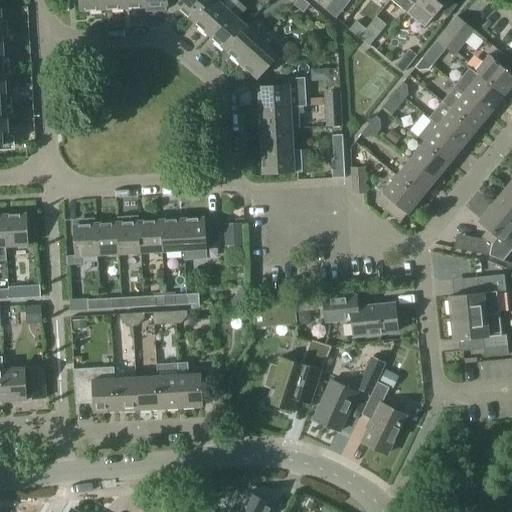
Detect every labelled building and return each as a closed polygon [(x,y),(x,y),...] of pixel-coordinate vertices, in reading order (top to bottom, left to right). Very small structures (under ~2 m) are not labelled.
[(101,8),(100,0),(78,0),(79,10),(101,8)] [(121,0),(100,0),(101,8),(122,7),(121,0)] [(143,0),(144,6),(153,5),(153,10),(165,9),(164,4),(166,4),(166,0),(143,0)] [(191,21),(209,0),(178,0),(174,5),(191,21)] [(207,35),(228,12),(220,5),(224,0),(209,0),(191,21),(207,35)] [(309,4),(304,0),(296,0),(293,4),(303,12),(309,4)] [(314,0),(325,9),(332,1),(331,0),(314,0)] [(391,0),(406,12),(416,0),(391,0)] [(450,0),(416,0),(406,12),(424,27),(439,8),(447,14),(455,4),(450,0)] [(223,49),(244,26),(237,19),(246,8),(238,1),(229,12),(228,12),(207,35),(223,49)] [(332,1),(325,9),(335,17),(342,9),(332,1)] [(0,145),(8,145),(1,10),(0,9),(0,145)] [(456,15),(435,40),(454,55),(475,30),(456,15)] [(365,28),(358,36),(369,45),(386,24),(376,16),(366,28),(365,28)] [(358,36),(365,28),(355,20),(349,28),(358,36)] [(239,63),(260,40),(244,26),(223,49),(239,63)] [(260,40),(239,63),(256,78),(270,62),(275,67),(280,61),(282,59),(284,57),(284,56),(285,54),(286,51),(286,49),(286,47),(286,45),(269,30),(260,40)] [(403,72),(416,55),(408,48),(394,65),(403,72)] [(422,58),(431,66),(435,61),(434,52),(430,48),(422,58)] [(485,52),(470,70),(478,76),(503,97),(511,85),(511,74),(511,73),(511,71),(511,61),(503,54),(496,62),(485,52)] [(429,69),(431,66),(422,58),(415,67),(419,70),(429,69)] [(468,68),(454,85),(490,113),(503,97),(478,76),(470,70),(468,68)] [(258,85),(259,108),(289,107),(304,106),(306,106),(304,77),(288,78),(288,84),(258,85)] [(395,92),(404,99),(408,94),(407,85),(403,82),(395,92)] [(476,129),(490,113),(454,85),(441,101),(476,129)] [(340,91),(330,92),(331,104),(341,104),(340,91)] [(401,102),(404,99),(395,92),(388,100),(392,103),(401,102)] [(462,146),(476,129),(441,101),(427,118),(462,146)] [(331,117),(341,116),(341,104),(331,104),(331,117)] [(289,107),(259,108),(260,130),(290,128),(299,128),(299,115),(304,115),(304,106),(289,107)] [(367,125),(377,133),(380,128),(380,119),(375,115),(367,125)] [(449,163),(462,146),(427,118),(429,119),(415,136),(423,142),(449,163)] [(374,136),(377,133),(367,125),(360,134),(364,137),(374,136)] [(261,151),(291,150),(290,128),(260,130),(261,151)] [(333,147),(343,147),(342,134),(332,135),(333,147)] [(435,180),(449,163),(423,142),(409,159),(435,180)] [(343,147),(333,147),(333,158),(331,159),(332,178),(344,177),(343,147)] [(299,149),(291,150),(261,151),(262,174),(300,173),(299,149)] [(421,196),(435,180),(409,159),(396,176),(421,196)] [(366,193),(364,166),(350,167),(352,194),(366,193)] [(406,214),(421,196),(396,176),(381,193),(382,194),(375,201),(400,222),(406,214)] [(491,206),(511,222),(511,193),(505,188),(491,206)] [(479,239),(476,253),(490,255),(504,260),(511,251),(511,222),(491,206),(478,222),(487,229),(479,239)] [(4,215),(6,246),(28,245),(26,214),(4,215)] [(118,255),(140,253),(138,222),(138,217),(125,218),(125,223),(117,223),(118,255)] [(74,256),(66,256),(67,265),(84,264),(83,256),(96,256),(94,224),(94,219),(81,220),(82,225),(73,226),(74,256)] [(204,219),(181,220),(182,251),(183,261),(206,260),(205,249),(218,249),(217,232),(204,232),(204,219)] [(182,251),(181,220),(159,221),(161,252),(182,251)] [(140,253),(161,252),(159,221),(138,222),(140,253)] [(96,256),(118,255),(117,223),(94,224),(96,256)] [(229,235),(225,235),(226,245),(242,244),(241,224),(229,225),(229,235)] [(497,314),(495,291),(505,290),(504,274),(452,280),(453,296),(447,297),(450,318),(497,314)] [(8,289),(9,299),(21,298),(20,288),(8,289)] [(0,299),(9,299),(8,289),(0,289),(0,299)] [(184,294),(185,304),(199,304),(198,293),(184,294)] [(164,305),(185,304),(184,294),(163,295),(164,305)] [(142,307),(164,305),(163,295),(142,296),(142,307)] [(295,301),(296,309),(310,308),(310,309),(324,308),(326,321),(352,318),(354,336),(397,332),(394,304),(358,308),(357,295),(295,301)] [(130,297),(131,307),(142,307),(142,296),(130,297)] [(98,309),(113,308),(112,298),(98,299),(98,309)] [(88,310),(98,309),(98,299),(87,299),(88,310)] [(295,309),(296,309),(295,301),(252,306),(253,326),(261,326),(266,321),(266,312),(295,309)] [(176,311),(177,323),(181,323),(187,316),(186,310),(176,311)] [(154,324),(177,323),(176,311),(153,312),(154,324)] [(127,326),(133,325),(132,313),(120,314),(120,319),(127,326)] [(132,313),(133,325),(138,325),(144,318),(144,313),(132,313)] [(497,314),(450,318),(453,341),(482,337),(485,356),(508,354),(506,334),(500,335),(497,314)] [(281,357),(266,403),(276,405),(275,410),(292,415),(293,411),(298,397),(310,400),(320,373),(331,346),(320,343),(309,339),(301,364),(281,357)] [(371,393),(377,381),(385,363),(371,357),(357,387),(371,393)] [(157,364),(157,376),(159,408),(181,407),(179,362),(157,364)] [(187,362),(179,362),(181,407),(203,406),(201,373),(188,374),(187,362)] [(3,369),(5,401),(27,400),(27,399),(46,398),(44,367),(25,368),(25,367),(3,369)] [(93,412),(116,411),(114,367),(73,369),(75,404),(93,403),(93,412)] [(138,409),(136,377),(115,378),(114,367),(116,411),(138,409)] [(389,387),(395,375),(384,370),(378,381),(389,387)] [(138,409),(159,408),(157,376),(136,377),(138,409)] [(340,431),(359,392),(332,380),(313,419),(340,431)] [(387,454),(405,416),(381,404),(389,387),(377,381),(371,393),(361,414),(372,420),(362,441),(387,454)] [(268,511),(272,505),(246,492),(243,498),(240,496),(231,511),(268,511)]
